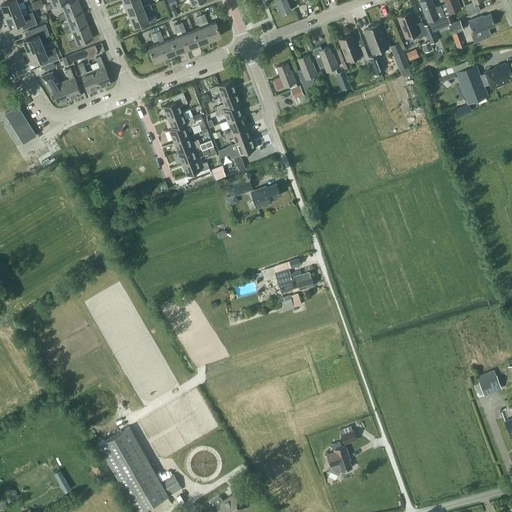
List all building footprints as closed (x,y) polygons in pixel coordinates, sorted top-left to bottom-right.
[(9,0),(0,4),(5,15),(19,10),(17,3),(24,0),(9,0)] [(47,9),(60,4),(69,1),(69,0),(50,0),(52,3),(45,5),(47,9)] [(60,20),(66,17),(82,10),(77,0),(70,0),(69,1),(60,4),(64,13),(58,16),(60,20)] [(139,0),(126,0),(123,1),(128,14),(143,8),(144,11),(151,8),(150,4),(143,7),(139,0)] [(281,13),(291,9),(288,1),(290,0),(276,0),(281,13)] [(440,4),(435,6),(434,6),(431,0),(420,0),(428,20),(439,16),(444,14),(440,4)] [(443,0),(445,3),(449,13),(460,8),(457,0),(443,0)] [(471,0),(472,2),(464,5),(468,15),(480,11),(477,4),(474,6),(473,3),(481,0),(471,0)] [(144,11),(143,8),(128,14),(132,26),(148,20),(149,23),(156,20),(154,15),(147,18),(144,11)] [(19,10),(5,15),(9,26),(19,22),(22,29),(36,24),(31,12),(22,16),(19,10)] [(65,33),(72,31),(87,24),(82,10),(66,17),(70,26),(64,29),(65,33)] [(414,38),(427,33),(424,25),(422,21),(415,24),(410,11),(397,16),(405,36),(412,33),(414,38)] [(479,16),(468,20),(473,33),(471,34),(474,42),(491,35),(488,27),(495,25),(490,13),(479,18),(479,16)] [(199,27),(192,30),(198,44),(210,39),(204,25),(203,21),(200,14),(195,16),(199,27)] [(452,34),(463,29),(459,19),(448,24),(452,34)] [(215,21),(204,25),(210,39),(220,35),(215,21)] [(182,22),(177,23),(186,48),(198,44),(192,30),(186,33),(182,22)] [(23,40),(27,51),(42,45),(40,39),(49,35),(45,23),(29,30),(32,36),(23,40)] [(177,36),(170,38),(175,52),(186,48),(177,23),(172,25),(177,36)] [(364,29),(372,51),(375,50),(375,52),(385,49),(384,47),(387,46),(378,23),(364,29)] [(430,41),(431,43),(437,41),(433,31),(429,23),(424,25),(427,33),(430,41)] [(87,24),(72,31),(75,40),(69,42),(70,46),(92,38),(87,24)] [(352,34),(338,39),(346,59),(354,56),(356,63),(364,60),(366,68),(368,76),(375,74),(364,44),(356,46),(352,34)] [(163,41),(159,43),(164,57),(175,52),(170,38),(163,41)] [(430,41),(422,44),(425,51),(433,48),(431,43),(430,41)] [(409,65),(400,42),(390,46),(399,69),(409,65)] [(164,57),(159,43),(154,45),(148,47),(153,61),(164,57)] [(42,45),(27,51),(31,62),(38,59),(40,65),(58,58),(54,47),(44,51),(42,45)] [(96,50),(94,45),(85,49),(88,58),(93,56),(96,50)] [(328,46),(321,49),(320,45),(312,48),(319,67),(324,65),(326,70),(337,66),(333,56),(332,56),(328,46)] [(79,51),(70,54),(72,61),(81,57),(79,51)] [(307,54),(297,58),(301,68),(296,70),(303,88),(309,86),(312,75),(316,74),(312,63),(311,64),(307,54)] [(376,54),(369,57),(375,73),(382,71),(376,54)] [(65,65),(72,62),(69,55),(62,57),(65,65)] [(98,67),(92,69),(99,88),(110,83),(99,55),(94,57),(98,67)] [(88,92),(99,88),(92,69),(85,72),(82,62),(77,64),(88,92)] [(276,66),(284,86),(288,85),(294,101),(304,97),(299,85),(297,86),(291,71),(290,72),(286,62),(276,66)] [(475,65),(456,72),(468,102),(487,95),(483,85),(490,83),(491,86),(495,85),(495,87),(502,84),(502,82),(511,78),(511,68),(510,69),(508,63),(485,71),(486,72),(479,75),(475,64),(475,65)] [(69,78),(62,81),(69,99),(81,95),(70,67),(65,69),(69,78)] [(340,80),(347,77),(344,70),(337,73),(340,80)] [(58,104),(69,99),(62,81),(59,82),(53,71),(41,75),(51,91),(53,90),(58,104)] [(454,71),(439,77),(441,82),(456,76),(455,72),(454,71)] [(232,79),(209,88),(211,93),(218,90),(221,97),(236,91),(232,79)] [(223,103),(216,106),(218,110),(225,107),(225,108),(238,103),(241,102),(236,91),(221,97),(223,103)] [(162,106),(167,118),(183,112),(180,105),(186,102),(182,92),(172,96),(174,101),(162,106)] [(475,110),(472,102),(465,104),(468,112),(475,110)] [(218,110),(216,111),(218,115),(224,113),(227,120),(242,114),(238,103),(225,108),(225,107),(218,110)] [(23,143),(36,135),(17,105),(4,113),(23,143)] [(167,118),(171,128),(182,124),(182,125),(191,122),(194,120),(192,115),(185,118),(183,112),(167,118)] [(230,127),(223,129),(225,134),(246,125),(242,114),(227,120),(230,127)] [(169,129),(173,141),(188,135),(186,128),(193,126),(191,122),(182,125),(182,124),(171,128),(169,129)] [(246,125),(225,134),(226,138),(233,135),(236,143),(251,137),(246,125)] [(215,126),(210,128),(213,136),(218,134),(215,126)] [(173,141),(177,150),(178,152),(199,143),(198,139),(191,142),(188,135),(173,141)] [(236,143),(226,146),(229,154),(231,154),(232,157),(255,148),(251,137),(236,143)] [(211,139),(200,143),(202,149),(207,147),(209,153),(215,150),(211,139)] [(201,148),(199,143),(178,152),(182,163),(197,157),(194,150),(201,148)] [(199,163),(197,157),(182,163),(186,174),(208,166),(206,161),(199,163)] [(223,165),(212,169),(213,173),(224,169),(223,165)] [(210,172),(209,168),(187,176),(186,175),(174,179),(176,184),(174,184),(176,188),(184,185),(184,186),(187,185),(186,181),(210,172)] [(249,176),(232,183),(237,194),(254,188),(249,176)] [(265,185),(251,191),(257,208),(271,202),(270,198),(280,194),(276,183),(266,187),(265,185)] [(225,230),(218,233),(220,238),(228,235),(225,230)] [(289,260),(291,267),(301,264),(299,257),(289,260)] [(290,267),(276,271),(276,272),(282,292),(300,286),(301,290),(315,285),(311,272),(303,274),(301,270),(291,273),(290,267)] [(297,293),(290,295),(293,307),(301,305),(297,293)] [(280,298),(284,310),(293,307),(290,295),(280,298)] [(484,394),(484,395),(501,388),(496,375),(494,369),(476,376),(477,377),(479,382),(473,384),(478,396),(484,394)] [(97,443),(136,511),(168,494),(167,493),(180,486),(172,473),(160,480),(128,425),(97,443)] [(341,429),(342,433),(352,430),(350,425),(341,429)] [(353,429),(352,430),(342,433),(340,434),(344,444),(357,439),(353,429)] [(348,455),(349,454),(346,445),(333,449),(334,451),(326,454),(330,465),(331,465),(331,467),(330,470),(338,474),(340,470),(341,470),(352,467),(349,459),(348,455)] [(217,511),(220,511),(238,511),(243,510),(240,504),(247,500),(238,486),(231,490),(234,495),(223,501),(221,497),(219,497),(210,502),(210,504),(214,511),(217,511)]
